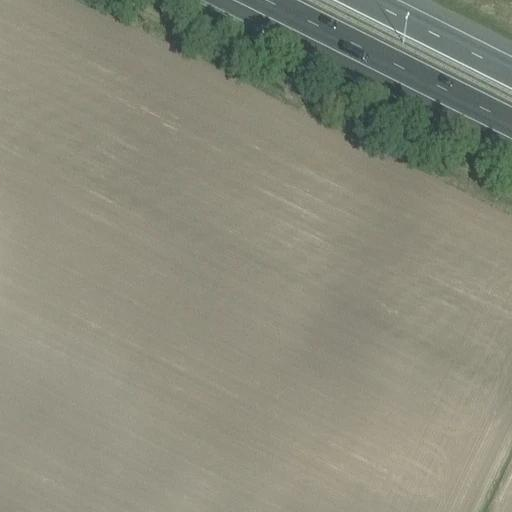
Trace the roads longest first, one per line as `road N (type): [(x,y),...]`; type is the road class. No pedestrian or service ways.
road 1 (motorway): [(260,0),(511,125)]
road 2 (motorway): [(511,64),(382,0)]
